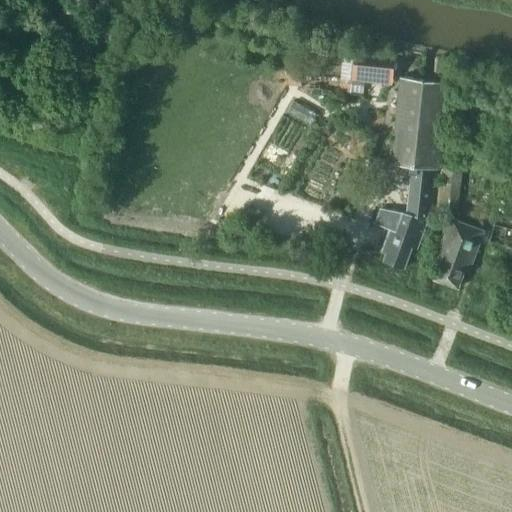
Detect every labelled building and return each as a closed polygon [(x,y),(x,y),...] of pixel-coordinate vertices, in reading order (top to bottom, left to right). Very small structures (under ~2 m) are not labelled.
[(394,60),(373,55),(372,62),(356,58),(351,80),(391,90),(396,72),(391,71),(394,60)] [(453,63),(437,59),(435,76),(449,79),(453,63)] [(390,162),(410,164),(405,213),(415,216),(414,221),(396,214),(384,247),(389,250),(386,258),(404,265),(412,244),(416,245),(425,221),(428,221),(435,170),(436,167),(439,167),(448,81),(399,76),(390,162)] [(473,86),(452,83),(450,97),(471,100),(473,86)] [(289,111),(312,123),(317,112),(294,100),(289,111)] [(462,171),(441,168),(435,207),(457,210),(462,171)] [(485,229),(451,216),(434,259),(442,262),(436,276),(458,284),(466,262),(472,264),(485,229)] [(511,226),(497,225),(495,239),(511,241),(511,226)]
